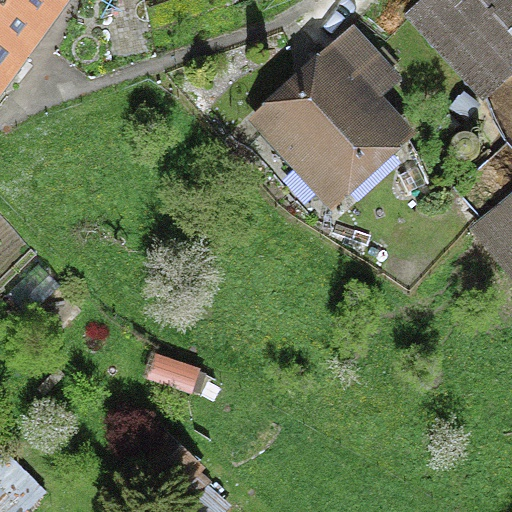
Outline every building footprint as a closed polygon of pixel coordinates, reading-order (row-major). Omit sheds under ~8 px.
[(0,0),(0,46),(17,59),(53,0),(0,0)] [(511,0),(424,0),(407,16),(481,97),(511,69),(511,0)] [(0,83),(20,61),(17,59),(0,46),(0,83)] [(331,66),(263,127),(325,195),(392,133),(331,66)] [(511,216),(483,241),(511,275),(511,216)] [(31,268),(3,295),(20,313),(48,286),(31,268)] [(155,438),(126,470),(166,506),(174,497),(156,482),(177,458),(155,438)] [(17,511),(24,505),(0,481),(0,511),(17,511)]
